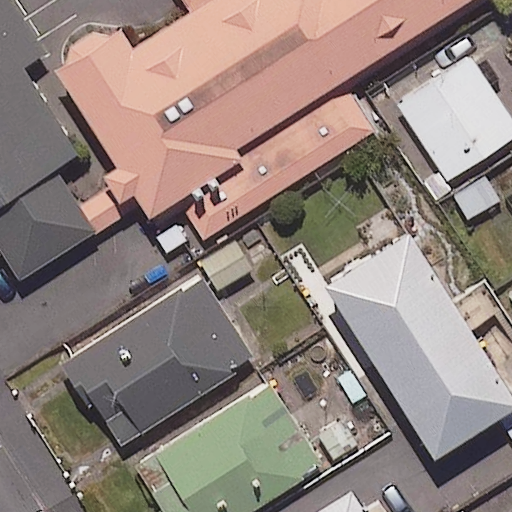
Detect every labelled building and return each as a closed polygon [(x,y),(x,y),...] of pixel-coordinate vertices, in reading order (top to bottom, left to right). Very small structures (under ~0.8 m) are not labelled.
[(81,157),(25,71),(46,57),(9,0),(0,0),(0,209),(57,173),(81,157)] [(341,26),(382,0),(85,0),(60,16),(184,213),(381,89),(341,26)] [(511,130),(511,118),(467,52),(395,100),(445,175),(511,130)] [(92,225),(57,173),(0,209),(0,247),(17,274),(92,225)] [(451,195),(466,217),(499,196),(484,173),(451,195)] [(131,205),(115,180),(86,198),(102,223),(131,205)] [(511,398),(405,228),(321,280),(429,450),(511,398)] [(250,264),(233,237),(195,261),(213,289),(250,264)] [(253,357),(199,270),(62,356),(116,442),(253,357)] [(239,511),(320,462),(268,377),(130,463),(161,511),(239,511)] [(385,511),(364,478),(309,511),(385,511)]
